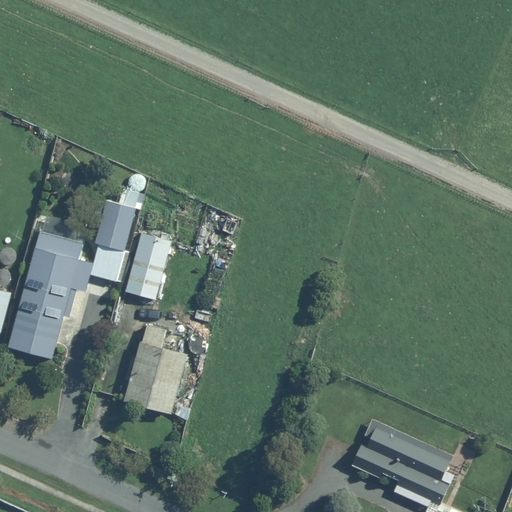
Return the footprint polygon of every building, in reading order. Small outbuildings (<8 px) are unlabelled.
[(142,212),(148,181),(150,176),(132,172),(128,189),(123,188),(120,200),(101,195),(96,214),(103,216),(97,243),(127,250),(136,210),(142,212)] [(131,251),(92,243),(89,257),(83,256),(88,229),(44,219),(38,246),(30,244),(9,346),(57,356),(57,354),(65,315),(72,316),(78,289),(86,290),(83,303),(100,306),(106,279),(124,283),(131,251)] [(141,227),(124,292),(157,301),(174,236),(141,227)] [(0,331),(1,332),(11,292),(0,289),(0,331)] [(194,338),(139,323),(119,397),(173,413),(194,338)] [(453,452),(373,416),(350,466),(380,479),(382,475),(399,483),(394,494),(425,507),(423,511),(465,511),(442,501),(455,473),(446,469),(453,452)]
